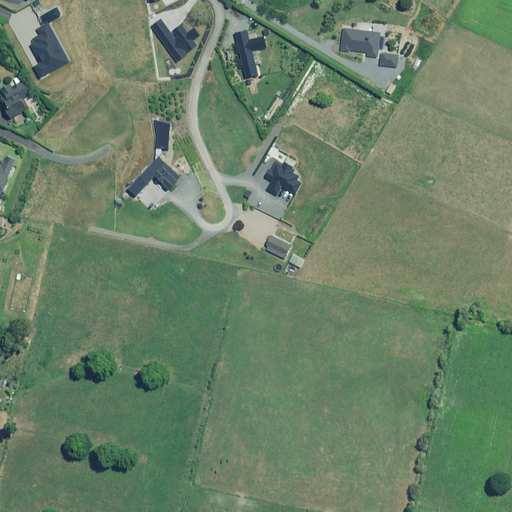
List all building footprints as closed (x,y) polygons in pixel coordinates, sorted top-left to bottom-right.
[(71,63),(49,23),(38,29),(41,35),(37,38),(37,43),(32,45),(42,64),(36,67),(42,79),(71,63)] [(360,31),(344,29),(342,52),(350,53),(350,51),(368,53),(368,57),(378,58),(381,33),(371,32),(371,28),(361,27),(360,31)] [(399,55),(382,53),(381,66),(398,68),(399,55)] [(32,95),(21,76),(15,80),(17,85),(13,87),(11,85),(1,90),(5,97),(0,99),(0,100),(11,119),(29,109),(24,99),(32,95)] [(396,87),(391,84),(387,92),(392,94),(396,87)] [(16,160),(8,157),(3,167),(0,165),(0,197),(1,197),(16,160)] [(182,178),(160,157),(129,189),(137,197),(156,177),(170,190),(182,178)] [(283,165),(277,161),(266,177),(273,182),(268,190),(277,196),(283,187),(295,195),(302,184),(297,181),(300,176),(294,173),(296,169),(285,162),(283,165)] [(292,246),(271,236),(267,244),(268,251),(286,259),(292,246)] [(306,261),(294,255),(290,262),(302,268),(306,261)]
